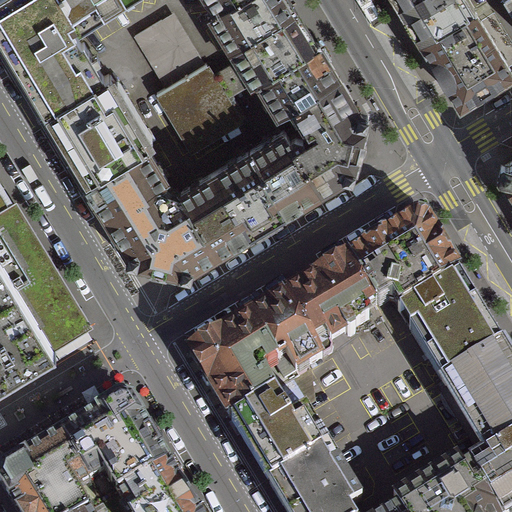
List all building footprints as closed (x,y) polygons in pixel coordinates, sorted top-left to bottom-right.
[(0,0),(0,47),(43,117),(104,79),(76,33),(55,0),(0,0)] [(55,0),(76,33),(129,0),(55,0)] [(240,0),(222,11),(214,16),(237,53),(298,16),(287,0),(240,0)] [(215,0),(222,11),(240,0),(215,0)] [(465,0),(396,0),(398,2),(424,45),(474,15),(465,0)] [(208,66),(175,14),(134,38),(167,91),(208,66)] [(507,68),(474,15),(424,45),(457,98),(507,68)] [(298,16),(237,53),(257,87),(318,50),(298,16)] [(318,50),(257,87),(278,122),(339,86),(318,50)] [(155,98),(189,156),(243,123),(208,66),(167,91),(155,98)] [(113,74),(104,79),(43,117),(86,187),(149,148),(156,144),(113,74)] [(279,144),(316,206),(354,184),(368,130),(339,86),(278,122),(269,128),(279,144)] [(279,144),(244,164),(282,227),(316,206),(279,144)] [(149,148),(86,187),(106,220),(110,226),(146,204),(174,188),(169,180),(149,148)] [(511,160),(499,169),(511,190),(511,160)] [(244,164),(175,206),(212,269),(282,227),(244,164)] [(0,215),(12,208),(0,188),(0,215)] [(175,206),(146,204),(110,226),(142,279),(161,284),(179,289),(212,269),(175,206)] [(0,393),(48,364),(92,337),(12,208),(0,215),(0,393)] [(414,225),(343,268),(376,323),(385,318),(390,325),(462,283),(428,229),(414,225)] [(343,268),(277,308),(310,363),(376,323),(343,268)] [(438,393),(505,354),(462,283),(390,325),(405,350),(411,346),(438,393)] [(188,362),(229,428),(266,406),(252,384),(275,370),(282,380),(310,363),(277,308),(188,362)] [(438,393),(479,462),(462,472),(485,511),(511,511),(511,366),(505,354),(438,393)] [(131,398),(70,432),(88,463),(108,452),(129,489),(179,460),(165,435),(159,425),(145,400),(131,398)] [(350,511),(364,504),(309,412),(291,423),(277,400),(266,406),(229,428),(244,453),(278,511),(350,511)] [(3,480),(22,511),(96,511),(100,510),(85,485),(97,478),(88,463),(70,432),(8,469),(3,480)] [(179,460),(129,489),(141,511),(207,511),(196,491),(179,460)] [(485,511),(462,472),(404,511),(485,511)]
